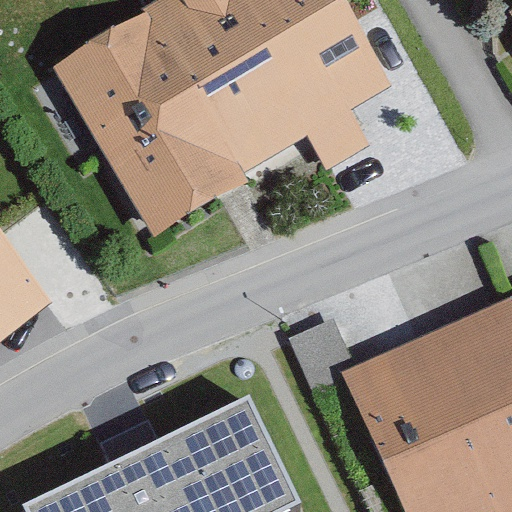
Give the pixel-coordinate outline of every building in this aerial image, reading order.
[(389,103),(331,0),(173,0),(179,10),(56,79),(152,251),(248,198),(242,187),(307,151),(324,181),(369,156),(351,124),(389,103)] [(0,352),(49,315),(0,252),(0,352)] [(399,511),(511,511),(511,317),(346,391),(399,511)] [(320,375),(331,372),(328,358),(352,352),(345,322),(309,331),(320,375)] [(247,402),(26,511),(25,511),(271,511),(296,500),(247,402)]
